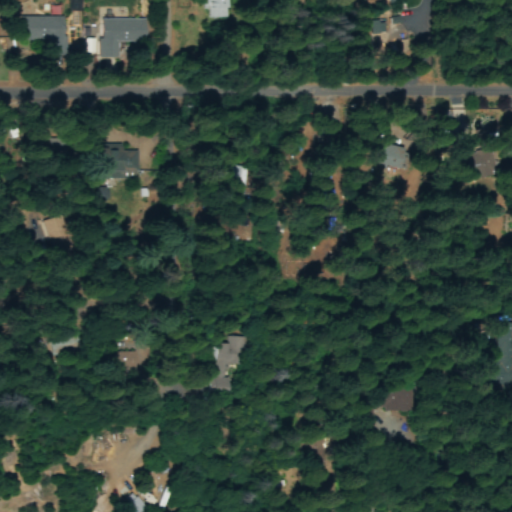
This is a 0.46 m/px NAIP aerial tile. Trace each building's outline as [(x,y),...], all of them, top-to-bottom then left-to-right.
[(201,0),(202,11),(205,11),(206,20),(224,19),(223,0),(201,0)] [(16,17),(17,40),(43,39),(43,54),(63,53),(61,15),(16,17)] [(98,19),(98,43),(142,43),(142,19),(98,19)] [(369,168),(403,169),(404,149),(370,148),(369,168)] [(104,150),(134,149),(135,172),(135,178),(104,178),(104,150)] [(246,168),(226,167),(225,196),(245,196),(246,168)] [(241,338),(225,338),(225,347),(212,347),(211,379),(207,379),(206,402),(226,403),(227,367),(240,367),(241,338)] [(405,413),(402,387),(384,389),(385,399),(376,400),(377,416),(405,413)] [(124,508),(127,511),(146,511),(134,498),(124,508)]
